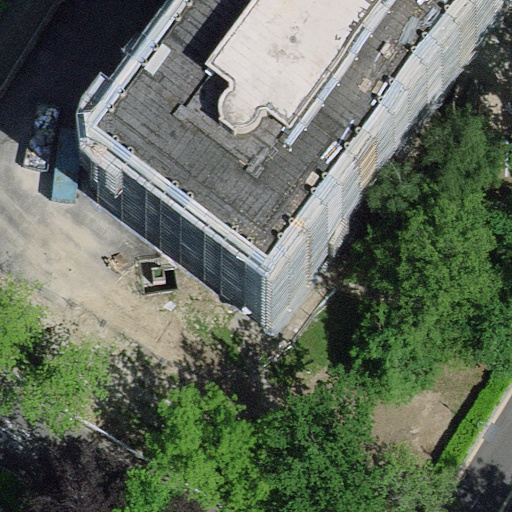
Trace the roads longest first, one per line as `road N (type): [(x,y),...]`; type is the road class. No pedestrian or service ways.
road 1 (residential): [(0,410),(167,511)]
road 2 (unknown): [(180,0),(81,128)]
